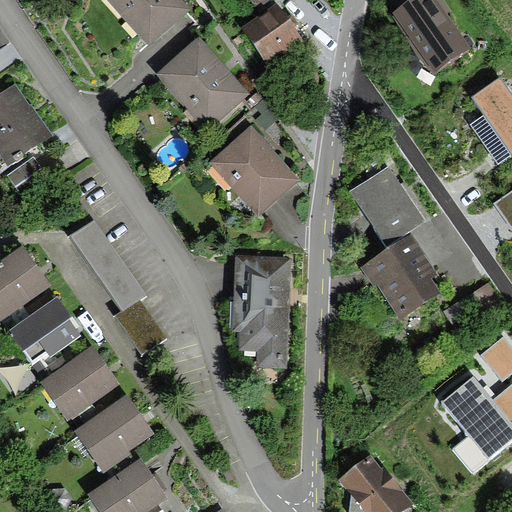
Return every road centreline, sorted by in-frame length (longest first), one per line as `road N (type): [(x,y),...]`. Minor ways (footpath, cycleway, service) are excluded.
road 1 (residential): [(312,505),(293,504),(262,475),(224,392),(181,260),(3,0)]
road 2 (residential): [(312,505),(322,224),(342,88)]
road 3 (residential): [(342,88),(373,98),(511,296)]
